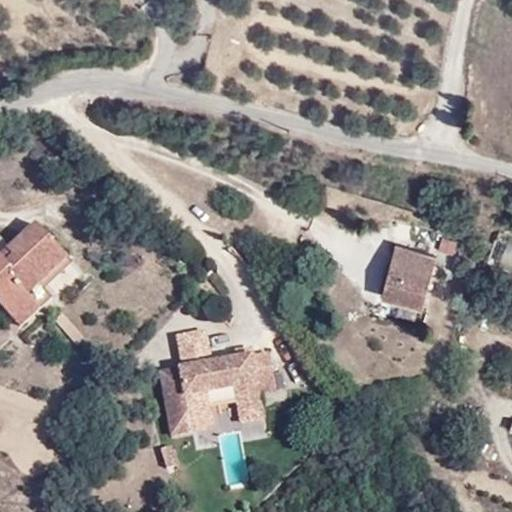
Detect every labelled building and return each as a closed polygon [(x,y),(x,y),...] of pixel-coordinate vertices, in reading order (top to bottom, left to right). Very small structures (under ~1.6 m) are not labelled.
[(0,267),(0,301),(15,319),(17,318),(37,303),(79,267),(45,228),(0,267)] [(511,244),(494,240),(486,268),(511,275),(511,244)] [(399,258),(388,302),(429,312),(433,293),(453,299),(456,285),(439,280),(441,264),(402,253),(403,247),(390,244),(388,256),(399,258)] [(339,290),(325,283),(316,300),(333,307),(339,290)] [(312,304),(287,284),(273,302),(298,321),(312,304)] [(17,318),(31,332),(48,318),(37,303),(17,318)] [(347,319),(361,326),(368,312),(354,304),(347,319)] [(178,343),(184,375),(211,370),(205,338),(178,343)] [(236,358),(238,365),(253,363),(252,355),(236,358)] [(173,442),(194,438),(188,403),(236,394),(239,408),(240,411),(261,407),(260,400),(277,396),(270,359),(253,363),(238,365),(211,370),(184,375),(161,379),(173,442)] [(188,403),(194,438),(213,434),(210,413),(239,408),(236,394),(188,403)] [(240,411),(243,429),(264,424),(261,407),(240,411)] [(174,473),(170,453),(160,455),(164,475),(174,473)] [(225,460),(228,480),(241,478),(238,458),(225,460)]
